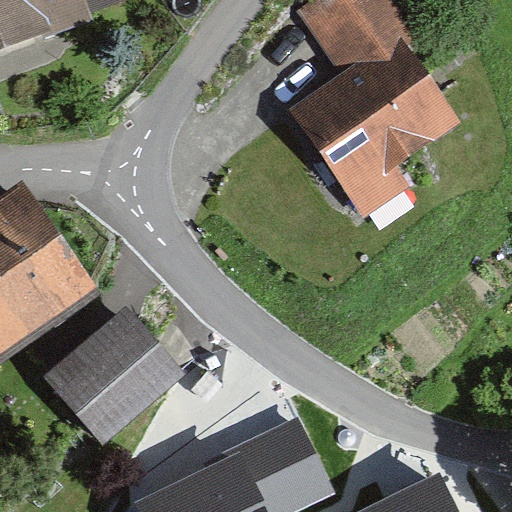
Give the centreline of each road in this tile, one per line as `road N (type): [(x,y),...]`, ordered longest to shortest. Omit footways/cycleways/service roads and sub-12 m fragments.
road 1 (unclassified): [(511,445),(409,425),(338,393),(262,337),(152,232),(122,180)]
road 2 (unclassified): [(122,180),(242,0)]
road 3 (residential): [(122,180),(46,169),(0,176)]
